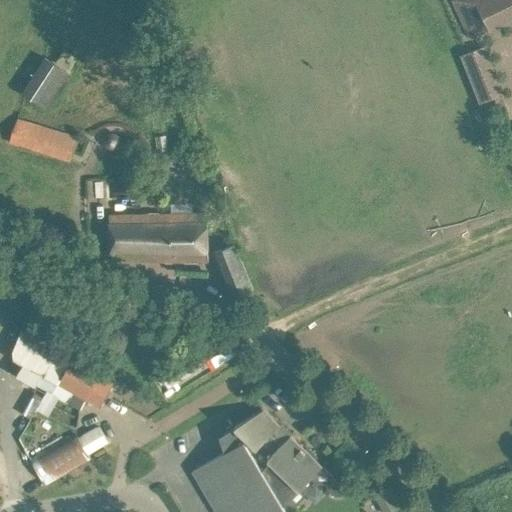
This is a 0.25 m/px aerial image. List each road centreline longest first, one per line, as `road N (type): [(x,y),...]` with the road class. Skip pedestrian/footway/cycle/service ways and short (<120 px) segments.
road 1 (unclassified): [(449,511),(280,354),(197,296),(0,236)]
road 2 (track): [(255,333),(511,233)]
road 3 (unclassified): [(16,511),(0,355)]
